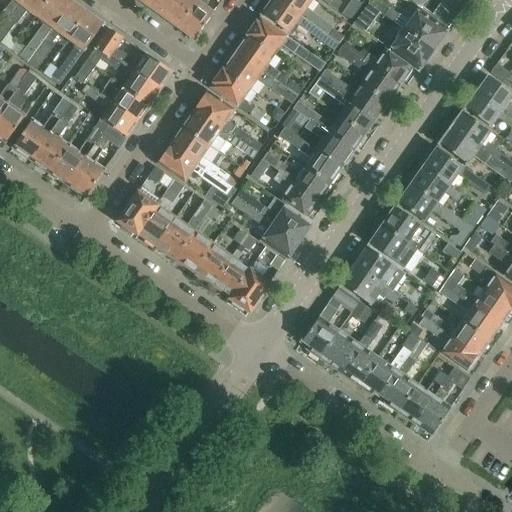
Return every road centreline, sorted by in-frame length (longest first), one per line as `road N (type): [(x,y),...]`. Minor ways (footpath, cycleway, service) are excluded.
road 1 (tertiary): [(253,348),(452,70),(511,1)]
road 2 (unclassified): [(253,348),(443,474)]
road 3 (unclassified): [(85,229),(253,348)]
road 4 (tertiary): [(145,511),(253,348)]
road 5 (residential): [(196,71),(85,229)]
road 6 (residential): [(443,474),(511,368)]
road 7 (residential): [(196,71),(99,0)]
